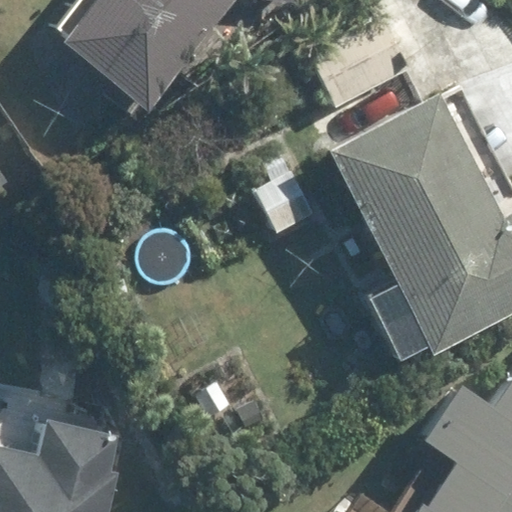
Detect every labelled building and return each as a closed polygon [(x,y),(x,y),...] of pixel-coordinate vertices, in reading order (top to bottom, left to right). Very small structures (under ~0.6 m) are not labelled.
[(69,40),(64,45),(151,116),(242,4),(305,11),(305,0),(85,0),(60,32),(69,40)] [(378,18),(301,56),(328,110),(404,70),(378,18)] [(432,82),(320,141),(390,274),(360,290),(392,352),(421,336),(427,347),(511,301),(511,175),(509,177),(457,78),(435,90),(432,82)] [(291,163),(241,187),(264,234),(314,209),(291,163)] [(511,511),(511,354),(487,391),(455,370),(416,427),(452,451),(421,496),(414,492),(400,511),(371,511),(360,504),(354,511),(511,511)] [(0,511),(111,511),(121,474),(108,471),(117,436),(52,419),(42,459),(0,447),(0,511)]
